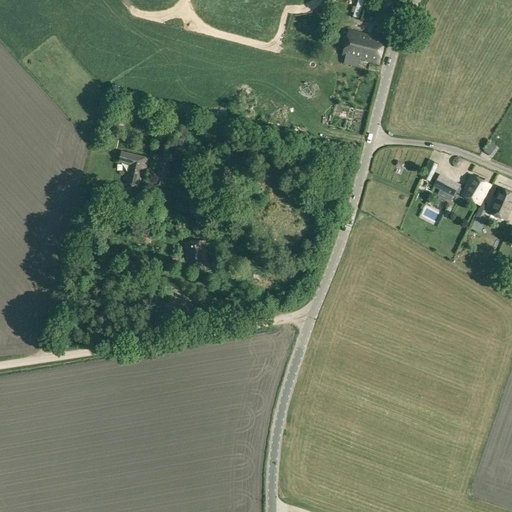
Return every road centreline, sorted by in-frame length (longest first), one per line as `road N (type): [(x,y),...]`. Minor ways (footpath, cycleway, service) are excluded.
road 1 (unclassified): [(271,504),(285,394),(414,0)]
road 2 (track): [(311,317),(0,365)]
